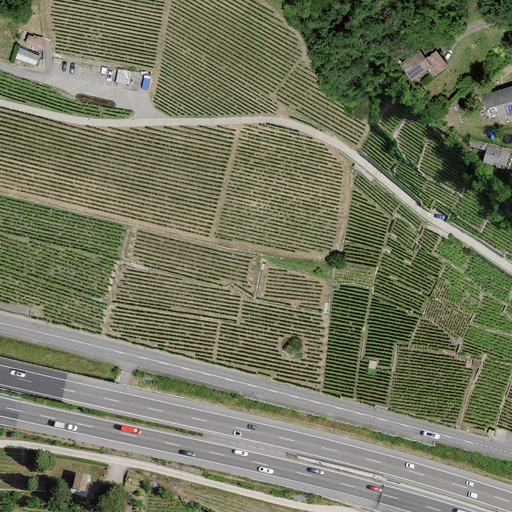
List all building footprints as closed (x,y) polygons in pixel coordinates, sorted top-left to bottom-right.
[(44,56),(44,36),(23,33),(13,59),(39,66),(44,56)] [(430,39),(402,61),(420,85),(449,63),(430,39)] [(499,112),(503,123),(511,120),(511,84),(482,94),(488,115),(499,112)] [(507,171),(511,151),(487,145),(483,166),(507,171)] [(89,473),(75,471),(71,489),(86,492),(89,473)] [(131,511),(134,503),(118,498),(114,511),(131,511)]
